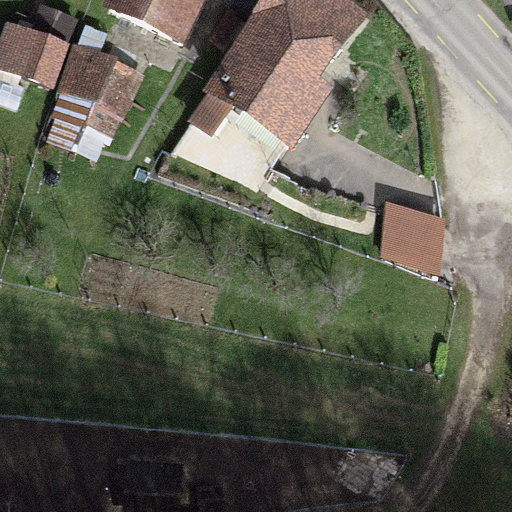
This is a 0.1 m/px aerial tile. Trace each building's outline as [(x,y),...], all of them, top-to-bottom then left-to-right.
[(209,0),(122,0),(111,25),(183,58),(209,0)] [(364,39),(305,0),(292,0),(207,128),(275,173),(364,39)] [(63,62),(9,42),(0,66),(0,76),(50,95),(63,62)] [(139,86),(78,61),(61,102),(122,127),(139,86)] [(175,511),(179,484),(132,477),(126,511),(175,511)]
